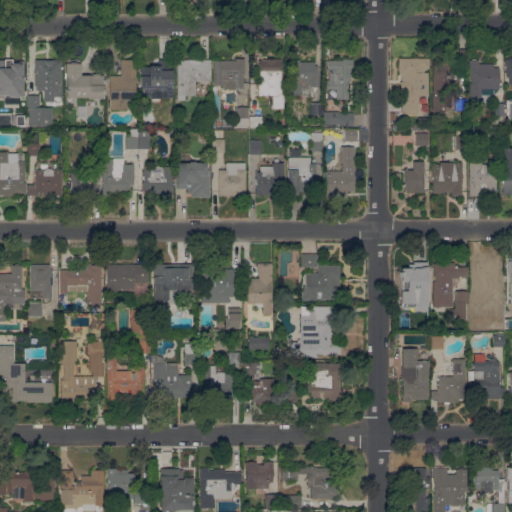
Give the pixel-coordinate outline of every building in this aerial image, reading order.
[(236,60),(236,58),(244,58),(244,74),(243,74),(243,88),(223,88),(223,85),(215,85),(215,71),(214,71),(214,60),(236,60)] [(272,109),(272,96),(258,96),(258,58),(282,59),(282,94),(283,94),(283,109),(272,109)] [(429,58),(429,69),(424,69),(424,88),(418,88),(418,113),(402,113),(402,98),(401,98),(401,89),(405,89),(405,82),(407,82),(407,71),(404,71),(404,59),(409,59),(409,58),(429,58)] [(62,59),(62,96),(54,96),(54,101),(44,101),(44,90),(37,90),(37,86),(35,86),(35,74),(34,74),(34,69),(35,69),(35,59),(62,59)] [(66,75),(65,75),(66,59),(80,59),(80,73),(89,73),(89,75),(93,75),(93,73),(104,74),(104,98),(89,98),(89,97),(71,97),(71,98),(67,98),(67,97),(66,97),(66,75)] [(109,109),(110,75),(121,75),(121,59),(136,59),(136,104),(130,104),(130,109),(109,109)] [(172,97),(160,98),(160,101),(151,101),(151,98),(149,98),(149,93),(148,95),(144,95),(143,94),(141,94),(141,66),(152,66),(152,64),(159,64),(159,59),(171,59),(172,97)] [(210,81),(206,81),(206,83),(200,83),(200,81),(195,81),(195,95),(184,95),(184,98),(177,98),(177,60),(210,59),(210,81)] [(289,94),(288,59),(300,59),(300,62),(314,62),(314,65),(318,65),(318,86),(309,86),(309,85),(307,85),(307,88),(299,88),(299,94),(289,94)] [(342,61),(342,59),(353,59),(352,99),(336,98),(336,89),(325,88),(325,80),(329,80),(329,70),(328,70),(328,60),(342,61)] [(481,100),(476,100),(476,104),(470,104),(469,83),(471,83),(471,76),(469,76),(469,60),(472,60),(472,59),(475,59),(475,60),(478,60),(478,64),(493,64),(493,67),(499,67),(499,89),(492,89),(481,89),(481,97),(481,100)] [(0,60),(3,60),(4,61),(5,61),(5,63),(18,63),(18,66),(26,66),(26,74),(24,74),(24,89),(18,89),(18,92),(4,91),(4,86),(0,85),(0,60)] [(458,86),(446,86),(446,102),(444,102),(444,117),(432,117),(432,94),(433,94),(433,60),(455,60),(455,71),(458,71),(458,86)] [(481,89),(492,89),(492,97),(481,97),(481,89)] [(52,125),(29,125),(29,109),(27,109),(27,95),(40,95),(40,107),(52,107),(52,125)] [(234,115),(246,116),(247,95),(235,95),(234,115)] [(466,110),(455,110),(455,99),(466,98),(466,110)] [(322,102),(322,114),(310,114),(310,102),(322,102)] [(503,103),(503,114),(492,115),(492,103),(503,103)] [(248,107),(248,128),(233,127),(234,118),(236,118),(236,107),(248,107)] [(339,112),(339,113),(353,113),(353,125),(339,125),(339,124),(335,124),(335,127),(330,127),(330,124),(324,124),(324,112),(339,112)] [(26,115),(26,128),(15,128),(15,115),(26,115)] [(262,116),(262,128),(250,128),(250,116),(262,116)] [(355,140),(355,128),(342,128),(342,140),(355,140)] [(124,168),(134,168),(134,179),(133,179),(133,185),(130,185),(130,190),(123,190),(123,192),(112,192),(112,195),(109,195),(109,196),(105,196),(105,195),(102,195),(102,159),(102,129),(107,129),(107,158),(115,158),(115,159),(116,159),(116,165),(124,165),(124,168)] [(126,137),(130,137),(130,129),(137,129),(137,148),(126,148),(126,137)] [(465,129),(465,148),(455,148),(455,129),(465,129)] [(40,155),(28,155),(27,131),(40,131),(40,155)] [(322,153),(312,153),(312,150),(311,150),(311,132),(322,132),(322,153)] [(426,132),(426,144),(414,144),(414,132),(426,132)] [(138,148),(138,137),(150,137),(150,148),(138,148)] [(224,139),(224,152),(212,152),(212,139),(224,139)] [(261,141),(261,154),(249,154),(249,141),(261,141)] [(89,152),(90,152),(90,143),(100,143),(100,152),(100,163),(89,164),(89,152)] [(341,146),(354,146),(354,159),(352,159),(351,173),(350,182),(353,182),(352,189),(350,189),(350,190),(347,190),(347,197),(329,196),(330,194),(325,194),(326,170),(330,171),(330,168),(330,166),(332,164),(334,162),(336,160),(341,159),(341,146)] [(502,182),(502,180),(502,179),(502,148),(511,147),(511,193),(503,193),(502,182)] [(0,152),(7,152),(7,153),(17,153),(17,161),(25,161),(25,181),(20,181),(20,182),(26,182),(26,195),(13,195),(13,196),(3,196),(3,195),(0,195),(0,152)] [(310,157),(310,163),(315,163),(315,177),(317,177),(317,185),(307,185),(307,191),(297,191),(297,195),(288,195),(288,157),(310,157)] [(481,158),(481,164),(487,164),(487,163),(495,163),(495,195),(485,195),(485,184),(480,184),(480,195),(468,195),(468,158),(481,158)] [(210,197),(191,197),(191,193),(187,193),(187,188),(176,188),(176,163),(189,163),(190,161),(194,161),(195,162),(207,162),(207,170),(210,170),(210,197)] [(424,192),(409,192),(409,189),(404,189),(403,170),(405,170),(405,168),(407,168),(407,170),(413,170),(413,161),(423,161),(424,192)] [(245,162),(245,195),(219,195),(219,169),(226,169),(226,162),(245,162)] [(284,187),(279,187),(279,195),(256,194),(256,172),(260,172),(260,166),(272,166),(272,162),(284,162),(284,187)] [(462,174),(463,174),(463,178),(461,178),(462,194),(459,194),(459,196),(454,196),(454,195),(452,195),(452,191),(440,191),(440,193),(432,193),(432,165),(439,165),(439,162),(462,162),(462,174)] [(150,194),(150,190),(143,190),(142,182),(144,181),(144,179),(143,179),(143,175),(143,167),(150,167),(150,166),(159,165),(159,166),(172,166),(172,185),(173,185),(173,195),(171,195),(170,196),(166,196),(165,195),(162,195),(162,193),(150,194)] [(62,195),(27,195),(27,185),(35,185),(35,169),(45,169),(45,167),(52,167),(52,169),(62,169),(62,195)] [(85,195),(85,197),(75,197),(75,196),(66,196),(66,184),(65,184),(66,181),(70,181),(70,172),(83,172),(83,176),(86,176),(86,174),(89,174),(89,172),(93,172),(93,176),(92,176),(92,182),(96,182),(96,195),(85,195)] [(316,253),(316,267),(300,266),(300,253),(316,253)] [(272,263),(272,274),(271,274),(271,300),(271,314),(262,314),(263,309),(253,309),(253,303),(247,303),(247,290),(245,290),(245,281),(251,281),(251,278),(259,278),(259,275),(257,275),(257,263),(272,263)] [(426,263),(426,286),(422,286),(422,289),(419,289),(419,306),(406,306),(406,289),(404,289),(404,276),(407,276),(407,268),(412,268),(416,268),(416,263),(426,263)] [(456,263),(456,266),(467,266),(467,277),(461,277),(461,276),(459,276),(459,278),(452,278),(452,286),(453,286),(452,306),(432,306),(433,281),(435,281),(436,276),(433,276),(433,263),(456,263)] [(475,288),(475,281),(472,281),(472,265),(491,265),(491,263),(499,263),(500,279),(501,279),(501,298),(491,298),(491,289),(487,289),(487,290),(484,290),(484,293),(482,293),(482,307),(475,307),(475,297),(474,297),(474,293),(473,293),(473,288),(475,288)] [(30,264),(50,264),(50,270),(52,270),(52,297),(42,297),(42,289),(30,289),(30,264)] [(117,288),(117,293),(107,293),(107,264),(148,264),(148,281),(136,281),(136,277),(134,277),(134,289),(117,288)] [(167,300),(165,300),(164,301),(156,301),(154,299),(152,299),(152,264),(192,264),(192,293),(182,293),(182,290),(167,290),(167,300)] [(234,295),(201,295),(201,264),(210,264),(210,268),(234,267),(234,276),(235,276),(235,282),(234,282),(234,293),(234,295)] [(339,265),(339,289),(335,289),(335,300),(302,300),(302,273),(317,273),(317,264),(339,265)] [(21,289),(25,289),(24,303),(3,303),(3,307),(5,307),(5,321),(0,320),(0,273),(11,273),(11,265),(22,265),(21,289)] [(101,303),(87,304),(86,291),(68,291),(68,293),(62,293),(62,291),(61,291),(60,269),(78,269),(78,265),(100,265),(101,303)] [(467,290),(467,302),(465,302),(465,320),(450,320),(450,309),(455,309),(455,291),(467,290)] [(120,296),(120,293),(134,293),(134,302),(124,302),(124,303),(110,303),(110,295),(113,295),(113,296),(120,296)] [(27,316),(28,302),(42,302),(42,315),(41,314),(41,316),(27,316)] [(318,306),(318,319),(330,319),(330,342),(340,342),(340,353),(316,353),(316,357),(291,357),(291,355),(284,355),(284,349),(291,349),(291,342),(297,342),(297,340),(300,340),(300,330),(302,330),(302,319),(293,319),(293,310),(301,310),(301,306),(318,306)] [(242,319),(239,319),(240,328),(225,328),(225,317),(228,317),(228,308),(242,307),(242,319)] [(165,327),(191,328),(192,310),(166,309),(165,327)] [(131,315),(150,315),(149,353),(138,352),(138,340),(131,340),(131,315)] [(0,333),(8,333),(8,341),(6,341),(6,344),(9,344),(9,358),(0,358),(0,333)] [(503,334),(504,346),(493,346),(493,335),(503,334)] [(426,348),(426,337),(431,337),(431,335),(443,335),(443,348),(426,348)] [(91,355),(89,355),(87,353),(87,344),(88,342),(91,342),(91,341),(99,341),(99,337),(103,337),(103,370),(97,371),(97,370),(94,370),(94,368),(93,367),(93,358),(97,358),(97,356),(91,356),(91,355)] [(268,337),(268,348),(248,348),(248,337),(268,337)] [(61,379),(64,379),(63,365),(62,365),(62,371),(59,371),(59,364),(61,364),(61,341),(77,341),(77,364),(90,364),(90,376),(96,376),(96,384),(98,384),(98,401),(61,401),(61,379)] [(196,343),(196,364),(185,364),(185,343),(196,343)] [(416,348),(417,360),(429,360),(429,376),(427,376),(428,399),(411,399),(411,402),(402,402),(402,348),(416,348)] [(240,352),(240,363),(228,363),(228,352),(240,352)] [(499,381),(500,381),(500,385),(499,385),(499,387),(504,387),(504,398),(486,398),(485,390),(474,391),(474,380),(468,380),(468,371),(474,371),(473,362),(475,362),(475,354),(484,354),(485,361),(490,361),(490,358),(495,358),(495,361),(498,361),(499,381)] [(177,396),(177,397),(165,397),(165,402),(156,402),(156,382),(153,382),(153,363),(151,363),(151,355),(155,355),(163,358),(163,361),(165,361),(165,363),(178,363),(178,375),(192,375),(191,396),(177,396)] [(443,376),(453,376),(453,359),(465,359),(465,399),(458,399),(458,402),(437,402),(436,399),(431,399),(431,390),(437,390),(437,387),(438,387),(438,371),(443,371),(443,376)] [(203,400),(203,365),(215,365),(215,361),(224,361),(224,365),(227,365),(227,372),(224,372),(224,374),(232,374),(232,379),(233,379),(233,384),(231,384),(232,389),(239,389),(239,398),(213,398),(213,400),(203,400)] [(255,373),(250,373),(250,381),(243,381),(243,361),(255,361),(255,373)] [(340,363),(339,401),(309,401),(309,397),(310,397),(310,393),(308,392),(308,382),(307,382),(307,371),(310,371),(310,362),(340,363)] [(39,388),(39,401),(26,401),(26,400),(10,400),(10,392),(0,392),(0,365),(21,365),(21,388),(39,388)] [(107,365),(116,365),(116,372),(134,372),(134,367),(144,367),(144,373),(146,373),(146,377),(144,377),(144,379),(146,379),(146,381),(144,381),(144,394),(139,394),(131,394),(131,389),(127,389),(125,391),(122,391),(120,389),(116,389),(116,399),(115,399),(113,401),(110,400),(110,399),(107,399),(107,365)] [(274,379),(273,404),(256,404),(256,401),(252,401),(252,398),(250,398),(251,381),(259,381),(259,378),(274,379)] [(297,403),(284,403),(285,390),(297,390),(297,403)] [(245,488),(245,461),(248,461),(253,461),(257,461),(257,464),(263,464),(263,461),(273,461),(273,466),(272,466),(272,482),(268,482),(268,488),(256,488),(256,494),(246,494),(246,488),(245,488)] [(297,467),(297,466),(312,466),(312,467),(334,467),(334,478),(336,478),(336,483),(338,483),(338,489),(339,489),(339,495),(333,495),(333,498),(310,498),(310,487),(307,487),(307,473),(297,473),(297,481),(281,481),(281,467),(297,467)] [(433,511),(433,466),(446,466),(446,474),(454,474),(454,473),(456,473),(456,468),(466,468),(466,490),(464,490),(464,504),(458,504),(458,505),(452,505),(452,504),(445,505),(445,511),(433,511)] [(199,467),(209,467),(209,470),(214,470),(214,469),(225,469),(225,471),(241,471),(241,483),(234,483),(234,489),(231,489),(231,497),(214,497),(214,507),(200,507),(199,467)] [(430,476),(430,487),(426,487),(426,497),(428,497),(428,511),(415,511),(416,499),(403,499),(403,491),(409,491),(409,477),(402,477),(402,467),(425,467),(425,468),(432,468),(432,476),(430,476)] [(492,467),(492,469),(498,470),(498,479),(504,479),(504,511),(486,511),(486,503),(498,503),(498,489),(495,489),(495,490),(492,490),(492,492),(480,492),(480,489),(469,489),(470,468),(479,468),(479,467),(492,467)] [(193,507),(192,507),(192,509),(175,509),(175,511),(160,511),(160,468),(178,468),(178,469),(182,469),(182,477),(193,477),(193,507)] [(6,492),(6,494),(0,494),(0,470),(16,470),(16,471),(24,472),(24,469),(35,469),(35,478),(53,478),(53,500),(34,500),(34,503),(24,503),(24,498),(12,497),(12,492),(6,492)] [(60,511),(60,482),(61,482),(61,469),(72,469),(72,483),(71,483),(71,485),(74,485),(74,481),(81,481),(81,475),(91,475),(91,469),(103,469),(103,488),(101,488),(101,511),(95,511),(95,510),(82,510),(82,511),(60,511)] [(107,469),(127,469),(127,473),(135,473),(135,486),(144,487),(143,502),(141,502),(141,505),(133,505),(133,502),(132,502),(132,496),(107,496),(107,469)] [(265,498),(264,498),(264,494),(277,494),(277,507),(265,507),(265,498)] [(301,495),(301,507),(281,507),(281,495),(301,495)]
